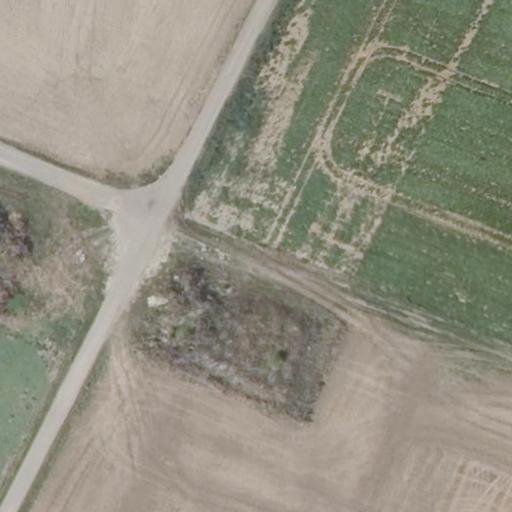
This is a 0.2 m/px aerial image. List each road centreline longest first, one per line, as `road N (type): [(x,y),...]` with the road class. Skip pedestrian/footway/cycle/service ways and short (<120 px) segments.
road 1 (track): [(266,0),(10,511)]
road 2 (track): [(163,212),(0,147)]
